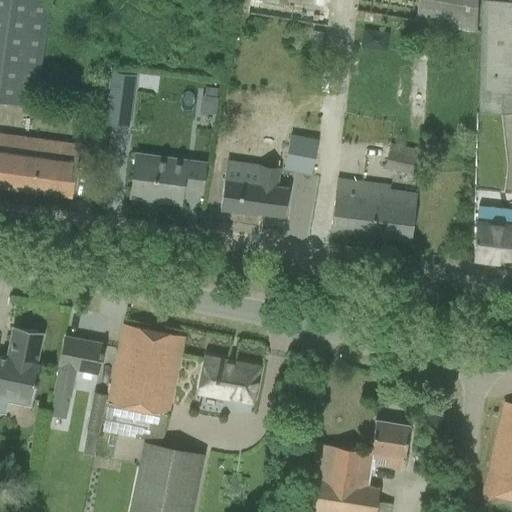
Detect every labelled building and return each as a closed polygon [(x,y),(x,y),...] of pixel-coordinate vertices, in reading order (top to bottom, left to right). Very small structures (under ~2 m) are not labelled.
[(0,0),(0,101),(34,106),(48,0),(0,0)] [(240,0),(239,9),(312,23),(316,0),(240,0)] [(341,0),(340,9),(460,25),(463,0),(341,0)] [(511,93),(511,92),(511,1),(480,0),(477,113),(511,114),(511,93)] [(358,46),(385,51),(388,33),(361,29),(358,46)] [(103,123),(128,126),(134,75),(110,71),(103,123)] [(184,110),(200,110),(200,95),(185,95),(184,110)] [(0,135),(0,186),(71,197),(78,146),(0,135)] [(310,174),(316,140),(290,135),(283,168),(310,174)] [(411,175),(417,149),(389,143),(384,168),(411,175)] [(134,160),(132,177),(129,197),(180,204),(182,191),(200,194),(204,164),(170,160),(169,165),(134,160)] [(224,179),(219,209),(255,215),(255,212),(283,216),(287,188),(270,186),(272,171),(259,169),(257,183),(224,179)] [(336,179),(330,230),(410,240),(416,194),(388,190),(389,185),(336,179)] [(511,209),(476,205),(474,259),(511,264),(511,209)] [(123,324),(119,343),(102,430),(161,442),(182,336),(123,324)] [(31,399),(39,364),(36,364),(42,332),(12,326),(7,350),(12,351),(10,359),(0,356),(0,412),(2,413),(5,411),(9,395),(31,399)] [(64,336),(60,356),(53,392),(68,395),(74,369),(96,374),(102,344),(64,336)] [(453,365),(455,356),(409,347),(408,357),(453,365)] [(205,356),(198,392),(252,402),(259,367),(205,356)] [(84,430),(86,430),(84,439),(95,441),(97,432),(96,432),(104,396),(92,393),(84,430)] [(477,509),(490,511),(511,511),(511,403),(503,401),(477,509)] [(315,443),(312,462),(310,479),(314,479),(308,511),(389,511),(391,503),(376,501),(378,488),(359,485),(360,481),(356,480),(358,467),(373,470),(374,464),(401,468),(409,426),(374,420),(369,451),(315,443)] [(189,511),(202,454),(112,435),(95,511),(189,511)] [(95,445),(83,442),(78,467),(90,469),(95,445)] [(33,499),(30,511),(43,511),(45,509),(42,508),(44,501),(33,499)] [(418,511),(444,511),(444,500),(419,501),(418,511)]
